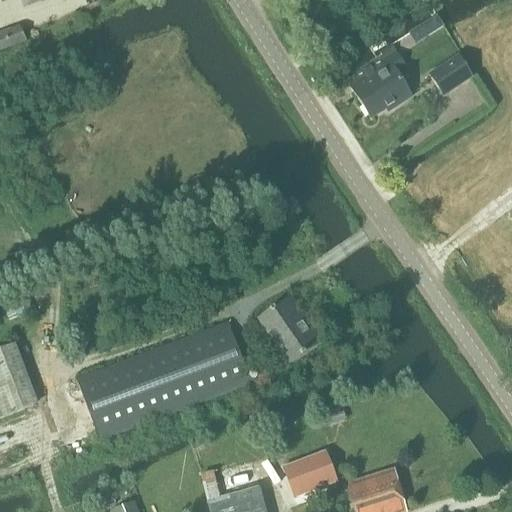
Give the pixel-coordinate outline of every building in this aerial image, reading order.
[(20,0),(24,8),(43,0),(20,0)] [(394,53),(347,85),(371,120),(395,104),(397,107),(411,97),(393,71),(402,65),(394,53)] [(458,59),(427,79),(441,101),(472,80),(458,59)] [(26,287),(8,294),(18,317),(36,310),(26,287)] [(291,299),(258,322),(290,367),(317,347),(305,330),(311,326),(291,299)] [(229,325),(102,372),(78,381),(100,441),(251,385),(243,364),(229,325)] [(0,413),(33,403),(9,342),(0,346),(0,413)] [(341,405),(323,410),(328,426),(346,421),(341,405)] [(284,472),(284,474),(296,506),(341,490),(329,456),(284,472)] [(264,511),(253,466),(202,479),(210,511),(264,511)] [(405,511),(394,473),(347,487),(354,511),(405,511)] [(138,511),(135,502),(110,511),(138,511)]
